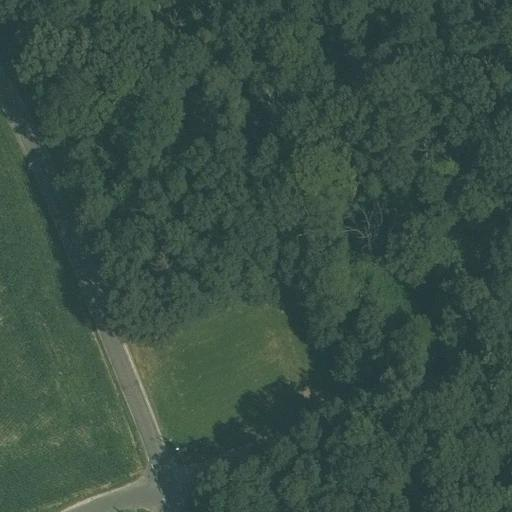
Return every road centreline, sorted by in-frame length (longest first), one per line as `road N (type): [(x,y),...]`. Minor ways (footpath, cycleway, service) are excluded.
road 1 (tertiary): [(168,485),(0,87)]
road 2 (unclassified): [(168,485),(511,351)]
